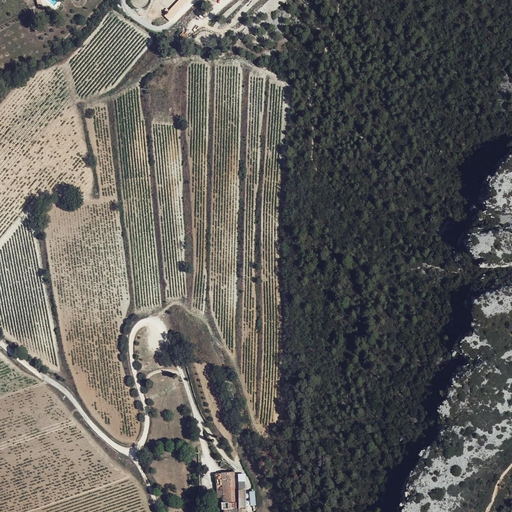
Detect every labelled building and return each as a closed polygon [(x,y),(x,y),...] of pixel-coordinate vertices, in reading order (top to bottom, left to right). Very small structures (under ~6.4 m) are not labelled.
[(178,0),(164,15),(169,20),(188,0),(178,0)] [(181,191),(170,192),(171,201),(182,201),(181,191)] [(183,218),(179,218),(184,272),(188,272),(183,218)] [(189,289),(181,290),(183,302),(191,301),(189,289)] [(222,497),(222,503),(228,503),(229,509),(245,508),(244,488),(238,490),(238,507),(235,508),(233,472),(214,473),(216,497),(222,497)]
